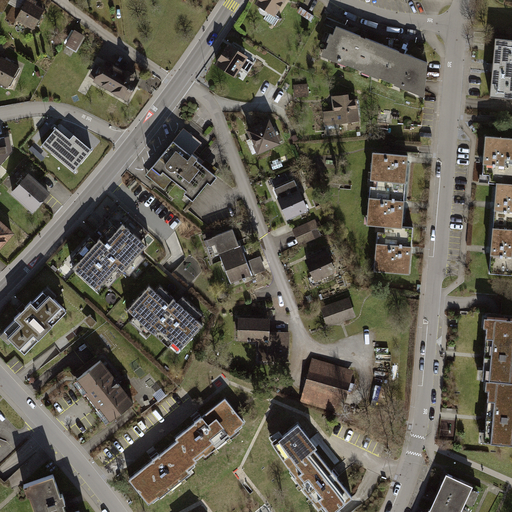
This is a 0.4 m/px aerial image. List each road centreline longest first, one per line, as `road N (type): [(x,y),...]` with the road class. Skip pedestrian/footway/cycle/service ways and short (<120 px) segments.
road 1 (residential): [(456,26),(418,441),(395,511)]
road 2 (residential): [(306,344),(213,105),(178,84)]
road 3 (tertiary): [(130,145),(0,289)]
road 4 (residential): [(0,375),(118,511)]
road 5 (residential): [(178,84),(59,0)]
road 6 (residential): [(0,114),(59,109),(130,145)]
